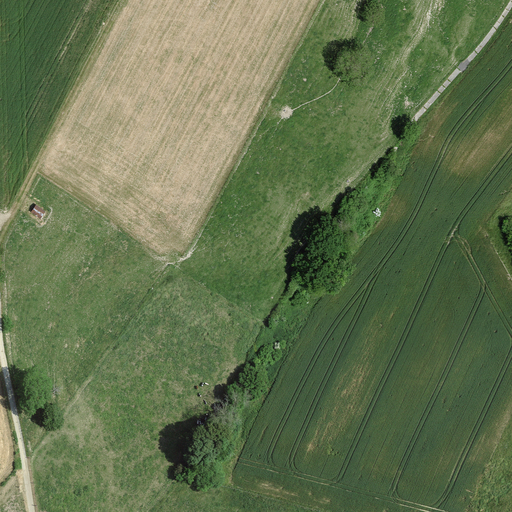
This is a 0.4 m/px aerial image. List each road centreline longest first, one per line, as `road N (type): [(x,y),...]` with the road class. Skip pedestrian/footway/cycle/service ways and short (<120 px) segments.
road 1 (track): [(510,0),(475,51),(332,199),(172,470),(137,511)]
road 2 (track): [(32,511),(0,316)]
